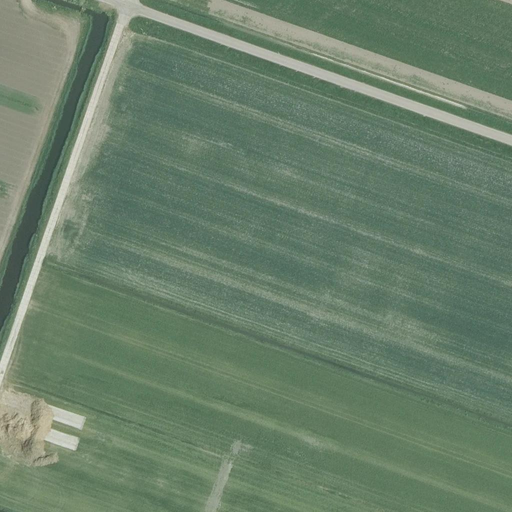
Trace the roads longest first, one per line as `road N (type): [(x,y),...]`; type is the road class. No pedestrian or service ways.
road 1 (unclassified): [(511,142),(106,0)]
road 2 (track): [(0,233),(61,66),(37,22)]
